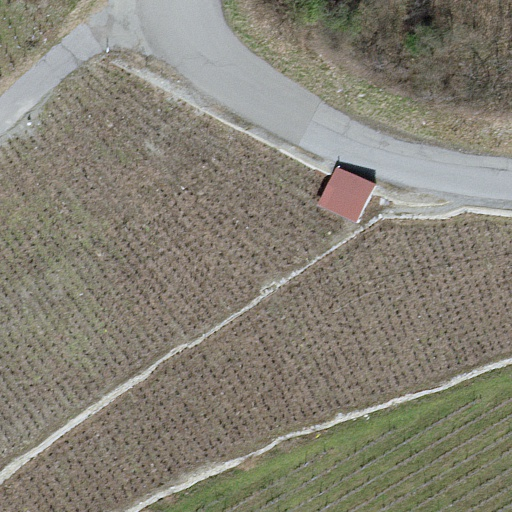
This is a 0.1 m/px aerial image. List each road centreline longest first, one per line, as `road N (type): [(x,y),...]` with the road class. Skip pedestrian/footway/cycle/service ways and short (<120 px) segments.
road 1 (unclassified): [(511,180),(386,157),(294,122),(225,75),(195,37),(183,0)]
road 2 (unclassified): [(183,0),(96,32),(0,116)]
